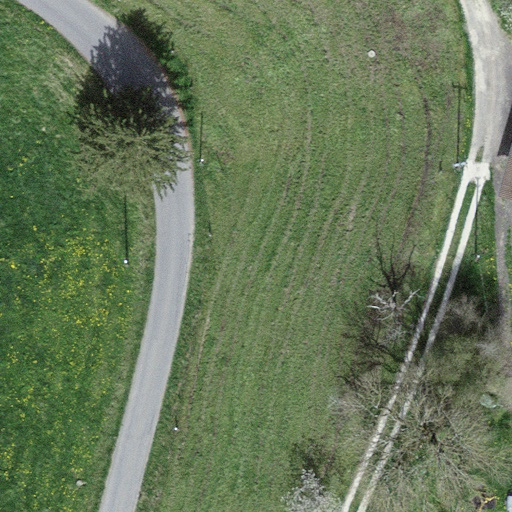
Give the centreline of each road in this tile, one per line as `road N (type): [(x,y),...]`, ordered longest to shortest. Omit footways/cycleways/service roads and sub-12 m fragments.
road 1 (unclassified): [(45,0),(123,58),(147,92),(170,180),(158,321),(113,511)]
road 2 (track): [(344,511),(474,180),(489,86),(475,0)]
